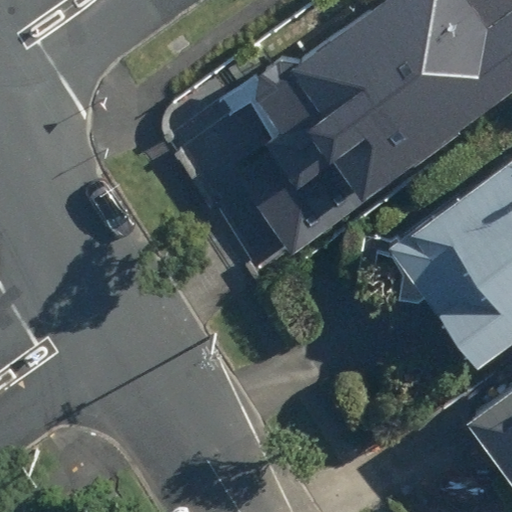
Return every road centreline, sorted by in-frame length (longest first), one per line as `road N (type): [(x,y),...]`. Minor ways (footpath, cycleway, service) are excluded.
road 1 (residential): [(114,308),(244,511)]
road 2 (residential): [(0,137),(114,308)]
road 3 (residential): [(0,389),(114,308)]
